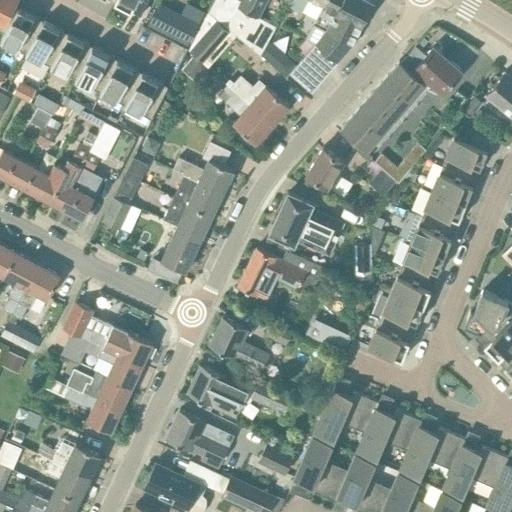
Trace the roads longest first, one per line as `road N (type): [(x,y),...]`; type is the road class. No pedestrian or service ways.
road 1 (residential): [(419,0),(265,174),(197,317)]
road 2 (residential): [(0,217),(197,317)]
road 3 (residential): [(197,317),(106,511)]
road 4 (residential): [(511,161),(440,343)]
road 5 (residential): [(55,0),(165,62)]
